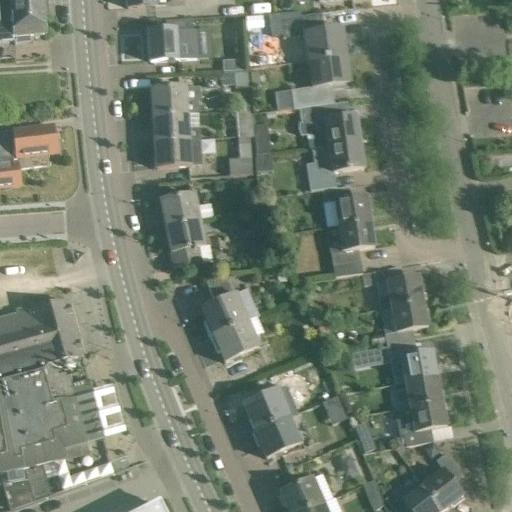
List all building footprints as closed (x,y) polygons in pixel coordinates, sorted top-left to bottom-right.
[(0,0),(0,11),(43,9),(42,0),(0,0)] [(127,0),(128,13),(157,10),(155,0),(127,0)] [(43,9),(0,11),(0,45),(15,44),(15,46),(25,46),(25,39),(45,37),(43,9)] [(196,33),(193,33),(193,21),(170,23),(171,34),(149,35),(150,66),(177,64),(177,63),(198,62),(196,33)] [(301,21),(282,24),(283,36),(303,33),(303,31),(301,21)] [(304,39),(308,66),(347,60),(344,33),(304,39)] [(308,66),(311,90),(291,93),(291,94),(294,112),(294,113),(314,110),(312,94),(351,88),(347,60),(308,66)] [(244,63),(223,64),(224,77),(245,76),(244,63)] [(249,76),(250,88),(259,87),(258,75),(249,76)] [(250,88),(249,76),(245,76),(224,77),(221,78),(221,88),(236,87),(236,90),(250,89),(250,88)] [(164,93),(152,93),(153,120),(187,118),(187,117),(199,116),(198,105),(201,105),(200,90),(185,91),(164,93)] [(291,94),(275,96),(277,114),(294,112),(291,94)] [(249,105),(239,106),(240,114),(250,113),(249,105)] [(350,123),(328,126),(325,108),(300,112),(302,126),(299,126),(299,130),(299,132),(299,134),(300,137),(301,139),(312,137),(314,152),(329,150),(360,146),(356,122),(350,123)] [(252,114),(236,115),(238,140),(250,139),(254,139),(252,114)] [(187,117),(187,118),(153,120),(155,146),(188,145),(188,143),(200,142),(199,116),(187,117)] [(54,130),(14,135),(0,136),(0,167),(0,169),(0,168),(0,190),(20,189),(18,173),(49,170),(47,157),(57,156),(54,130)] [(239,162),(228,162),(229,179),(252,177),(250,139),(238,140),(239,162)] [(202,169),(200,142),(188,143),(188,145),(155,146),(156,173),(190,171),(190,169),(202,169)] [(269,143),(256,144),(257,159),(270,158),(269,143)] [(307,168),(311,195),(337,191),(335,178),(364,173),(360,146),(329,150),(314,152),(312,152),(314,167),(307,168)] [(272,161),(256,162),(257,176),(273,175),(272,161)] [(334,205),(337,231),(371,226),(367,201),(352,203),(350,191),(337,193),(323,195),(324,207),(334,205)] [(255,197),(245,199),(247,208),(257,206),(255,197)] [(161,204),(166,230),(198,224),(194,198),(161,204)] [(203,250),(198,224),(166,230),(171,257),(169,258),(172,273),(203,266),(212,264),(209,249),(203,250)] [(374,251),(371,226),(337,231),(341,256),(330,258),(332,269),(360,265),(358,254),(374,251)] [(287,238),(285,256),(299,258),(302,240),(287,238)] [(360,265),(332,269),(334,282),(361,277),(360,265)] [(391,311),(424,305),(419,280),(403,283),(401,271),(374,275),(362,277),(364,289),(376,287),(376,288),(387,286),(389,299),(378,301),(380,313),(391,311)] [(211,341),(257,321),(257,320),(259,320),(248,293),(235,298),(229,283),(209,291),(216,307),(202,312),(207,324),(204,325),(211,341)] [(0,478),(9,477),(18,511),(33,506),(34,505),(50,500),(47,486),(42,471),(64,465),(60,453),(102,442),(89,393),(82,394),(80,386),(69,389),(63,366),(82,361),(82,360),(68,305),(30,314),(29,310),(16,314),(17,319),(0,323),(0,478)] [(428,330),(424,305),(391,311),(396,334),(385,336),(388,350),(416,345),(413,332),(428,330)] [(257,321),(211,341),(218,357),(221,356),(225,367),(259,353),(253,340),(263,335),(257,321)] [(384,346),(383,337),(371,339),(372,348),(384,346)] [(418,358),(416,345),(388,350),(390,363),(401,361),(405,384),(437,378),(433,355),(418,358)] [(367,354),(352,357),(355,371),(369,368),(367,354)] [(442,404),(437,378),(405,384),(410,410),(442,404)] [(252,437),(300,416),(289,388),(277,393),(277,394),(243,409),(248,420),(245,421),(252,437)] [(401,422),(397,423),(400,439),(404,438),(406,450),(434,445),(432,434),(447,431),(442,404),(410,410),(400,412),(401,422)] [(311,442),(300,416),(252,437),(259,453),(262,451),(267,462),(301,448),(300,447),(311,442)] [(366,430),(355,435),(365,457),(376,452),(366,430)] [(423,488),(424,490),(440,511),(445,511),(463,499),(454,488),(453,486),(463,478),(448,459),(446,457),(436,465),(438,467),(442,473),(423,488)] [(281,497),(287,511),(312,511),(323,508),(312,484),(281,497)] [(395,495),(386,503),(388,505),(393,511),(440,511),(424,490),(423,488),(402,504),(397,498),(395,495)] [(379,497),(369,501),(373,511),(377,511),(384,508),(379,497)]
